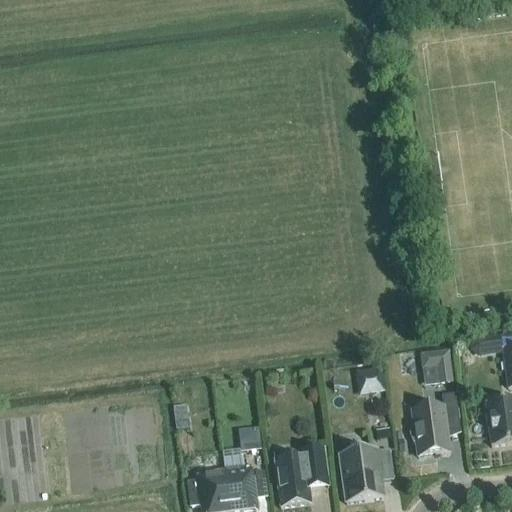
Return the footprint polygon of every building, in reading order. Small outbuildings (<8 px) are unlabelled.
[(511,390),(511,354),(502,356),(507,391),(511,390)] [(453,386),(449,355),(419,359),(421,372),(437,369),(439,388),(453,386)] [(367,374),(370,398),(384,396),(381,372),(367,374)] [(411,429),(409,438),(413,447),(415,446),(417,460),(449,456),(445,426),(459,425),(455,397),(441,399),(443,411),(411,415),(413,429),(411,429)] [(511,447),(511,402),(485,407),(491,450),(511,447)] [(260,451),(258,432),(241,434),(243,453),(260,451)] [(346,506),(346,508),(383,502),(383,501),(381,501),(379,486),(394,484),(389,454),(375,456),(375,455),(376,454),(376,453),(339,458),(339,460),(341,459),(347,506),(346,506)] [(280,511),(311,508),(309,493),(328,490),(323,454),(303,457),(303,461),(274,465),(280,511)] [(256,479),(251,480),(251,476),(224,479),(228,511),(255,511),(254,503),(266,502),(263,478),(256,479)] [(202,511),(228,511),(224,479),(198,482),(199,485),(187,487),(190,511),(202,509),(202,511)]
